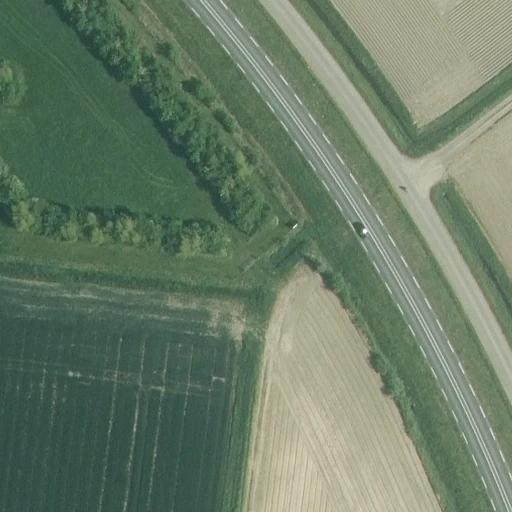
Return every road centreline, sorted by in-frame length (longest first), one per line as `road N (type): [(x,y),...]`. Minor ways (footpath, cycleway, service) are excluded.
road 1 (primary): [(199,0),(328,167),(388,263),(508,511)]
road 2 (track): [(311,259),(274,326),(246,511)]
road 3 (unclassified): [(266,0),(402,184)]
road 4 (unclassified): [(511,382),(402,184)]
road 5 (track): [(511,96),(402,184)]
